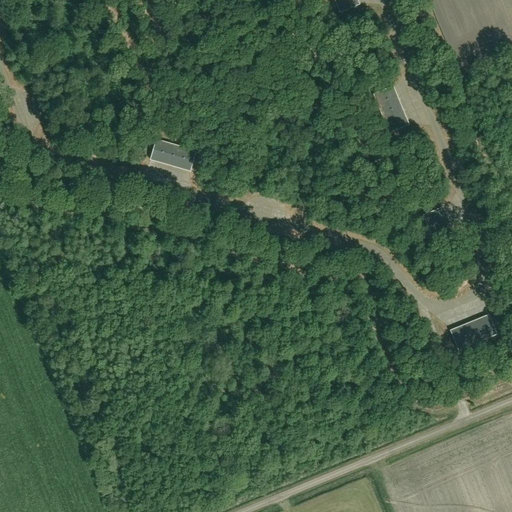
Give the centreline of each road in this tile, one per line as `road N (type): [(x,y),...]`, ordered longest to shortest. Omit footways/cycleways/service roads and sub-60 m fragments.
road 1 (track): [(463,411),(412,407),(355,283),(0,196)]
road 2 (unclassified): [(243,511),(511,401)]
